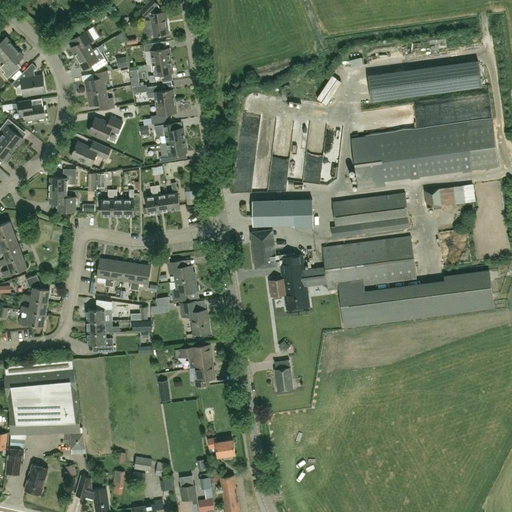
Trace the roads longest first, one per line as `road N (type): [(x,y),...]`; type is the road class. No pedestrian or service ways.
road 1 (residential): [(0,346),(62,336),(84,236),(141,242),(223,230)]
road 2 (residential): [(272,511),(223,230)]
road 3 (residential): [(0,194),(55,145),(66,104),(55,61),(0,1)]
road 4 (residential): [(223,230),(190,0)]
